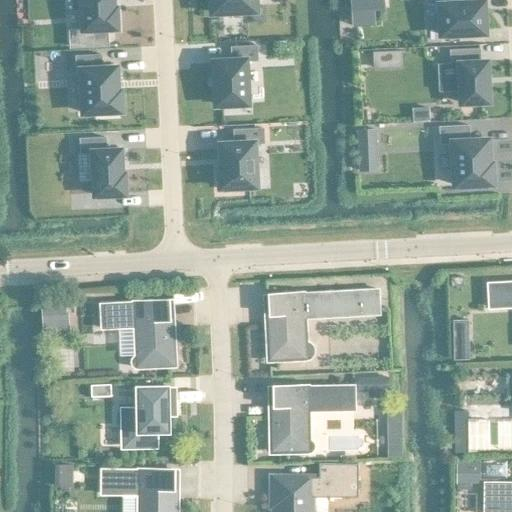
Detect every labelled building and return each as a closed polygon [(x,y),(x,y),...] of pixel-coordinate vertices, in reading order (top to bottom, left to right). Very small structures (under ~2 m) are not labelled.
[(92,0),(95,35),(124,33),(122,0),(92,0)] [(221,0),(221,9),(219,9),(220,28),(250,27),(248,0),(221,0)] [(454,0),(455,12),(447,13),(449,44),(493,42),(493,38),(494,38),(494,37),(492,37),(492,26),(493,26),(493,24),(492,24),(492,20),(491,11),(486,11),(480,11),(479,0),(454,0)] [(392,2),(359,4),(360,21),(393,19),(392,2)] [(233,71),(222,71),(223,98),(263,96),(262,69),(258,69),(258,57),(233,58),(233,71)] [(495,95),(495,86),(496,86),(496,84),(495,84),(494,71),(488,71),(488,58),(458,60),(459,74),(467,73),(469,112),(496,111),(495,97),(497,97),(497,95),(495,95)] [(411,59),(381,61),(382,77),(411,76),(411,59)] [(113,64),(88,65),(89,79),(97,79),(99,117),(128,116),(127,97),(125,97),(124,76),(114,77),(113,64)] [(437,117),(421,118),(421,130),(438,129),(437,117)] [(477,135),(448,136),(448,152),(460,152),(463,194),(479,193),(479,197),(495,197),(495,193),(500,192),(500,190),(501,190),(501,188),(500,188),(499,177),(501,177),(501,175),(499,175),(499,174),(499,173),(497,173),(496,163),(495,149),(478,149),(477,135)] [(230,175),(227,175),(228,194),(258,192),(256,154),(264,154),(263,139),(238,141),(239,153),(229,154),(230,175)] [(384,139),(365,139),(366,160),(385,159),(384,139)] [(113,147),(88,148),(89,162),(101,161),(103,204),(132,203),(132,200),(134,200),(134,198),(132,198),(132,187),(133,187),(133,185),(132,185),(132,183),(129,183),(128,159),(114,160),(113,147)] [(497,317),(511,316),(511,291),(496,293),(497,317)] [(278,304),(279,322),(280,322),(280,334),(276,334),(278,368),(297,367),(298,370),(314,369),(318,368),(322,364),(323,359),(321,355),(318,352),(313,351),(312,327),(388,323),(386,299),(278,304)] [(74,305),(50,305),(51,320),(74,320),(74,305)] [(143,377),(146,378),(162,377),(161,374),(182,373),(180,339),(176,339),(175,310),(108,313),(109,331),(110,337),(122,337),(123,337),(144,336),(146,364),(142,365),(140,368),(139,371),(140,375),(143,377)] [(477,355),(462,355),(462,369),(477,368),(477,355)] [(397,386),(366,386),(366,401),(377,401),(377,406),(387,406),(387,401),(398,400),(397,386)] [(119,393),(99,394),(99,406),(119,405),(119,393)] [(315,420),(363,419),(362,394),(283,396),(283,426),(280,426),(280,460),(301,460),(301,462),(316,462),(319,461),(322,459),(322,455),(322,452),(319,449),(316,448),(315,420)] [(183,413),(183,398),(147,399),(147,418),(131,418),(131,456),(165,455),(164,438),(174,438),(173,414),(183,413)] [(476,459),(478,459),(478,428),(478,421),(464,421),(464,459),(476,459)] [(476,459),(476,461),(511,460),(511,427),(478,428),(478,459),(476,459)] [(465,472),(465,492),(479,492),(479,472),(465,472)] [(63,473),(63,496),(81,496),(81,473),(63,473)] [(327,473),(327,487),(280,486),(279,511),(335,511),(336,507),(366,507),(366,473),(327,473)] [(180,509),(180,479),(109,479),(109,503),(148,504),(148,511),(183,511),(184,509),(180,509)] [(511,511),(511,492),(493,492),(492,511),(511,511)]
